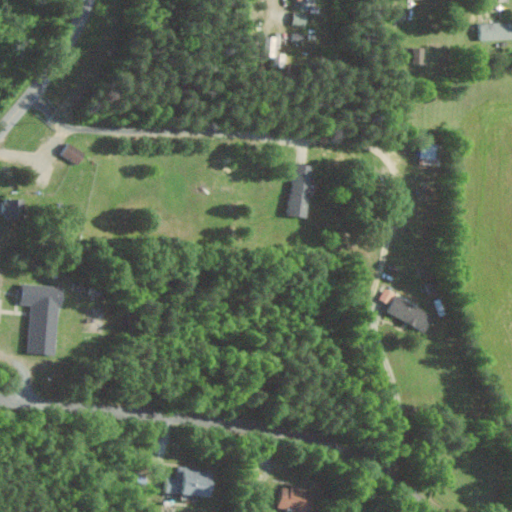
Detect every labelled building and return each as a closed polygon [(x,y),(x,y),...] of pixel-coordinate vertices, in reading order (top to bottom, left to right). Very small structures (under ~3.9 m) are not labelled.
[(308,14),(295,11),(293,24),(305,26),(308,14)] [(511,39),(511,21),(478,23),(479,40),(511,39)] [(277,36),(266,36),(264,56),(274,57),(274,67),(285,67),(286,53),(276,52),(277,36)] [(79,164),(87,152),(71,141),(63,153),(79,164)] [(441,158),(443,144),(423,141),(421,156),(441,158)] [(288,213),(307,216),(314,164),(295,162),(288,213)] [(4,217),(26,217),(25,197),(3,197),(4,217)] [(61,285),(23,283),(22,304),(32,304),(29,352),(57,354),(61,285)] [(388,312),(426,330),(434,314),(396,296),(388,312)] [(212,494),(213,469),(178,468),(177,475),(167,475),(166,492),(212,494)] [(277,508),(296,511),(308,511),(314,490),(282,483),(277,508)]
